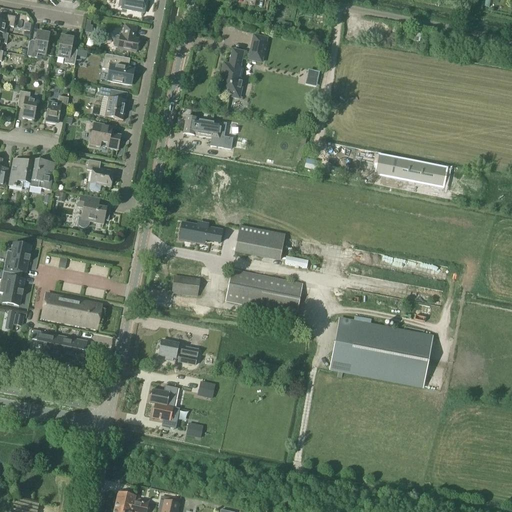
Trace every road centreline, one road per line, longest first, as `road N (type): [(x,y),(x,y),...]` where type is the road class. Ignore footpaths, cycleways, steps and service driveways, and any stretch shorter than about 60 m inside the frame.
road 1 (residential): [(150,209),(122,203),(162,0)]
road 2 (tertiary): [(108,427),(150,209)]
road 3 (track): [(295,0),(511,41)]
road 4 (tertiary): [(150,209),(191,0)]
